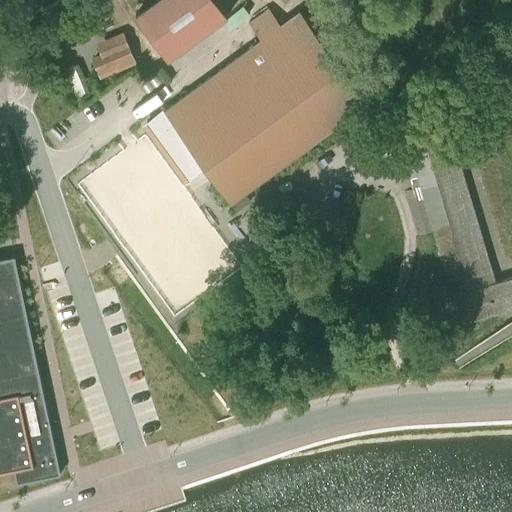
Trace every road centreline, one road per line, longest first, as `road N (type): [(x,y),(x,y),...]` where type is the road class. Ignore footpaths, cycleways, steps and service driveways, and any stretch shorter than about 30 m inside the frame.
road 1 (residential): [(144,476),(22,120),(0,112)]
road 2 (residential): [(144,476),(324,417),(511,399)]
